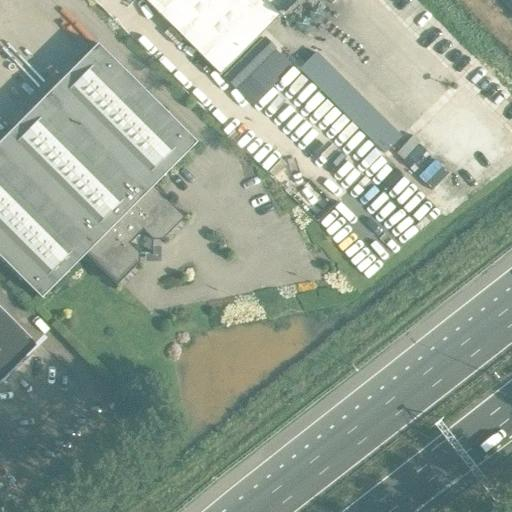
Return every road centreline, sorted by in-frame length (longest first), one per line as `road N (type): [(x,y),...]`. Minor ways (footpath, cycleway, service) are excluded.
road 1 (motorway): [(511,315),(259,511)]
road 2 (motorway): [(382,511),(511,410)]
